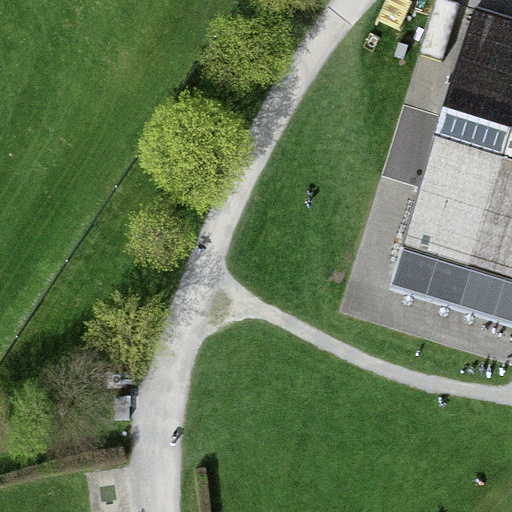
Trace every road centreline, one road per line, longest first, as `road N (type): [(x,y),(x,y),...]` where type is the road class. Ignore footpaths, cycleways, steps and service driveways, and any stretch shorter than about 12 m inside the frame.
road 1 (track): [(368,0),(264,148),(203,281),(167,398),(158,511)]
road 2 (track): [(511,413),(381,383),(203,281)]
